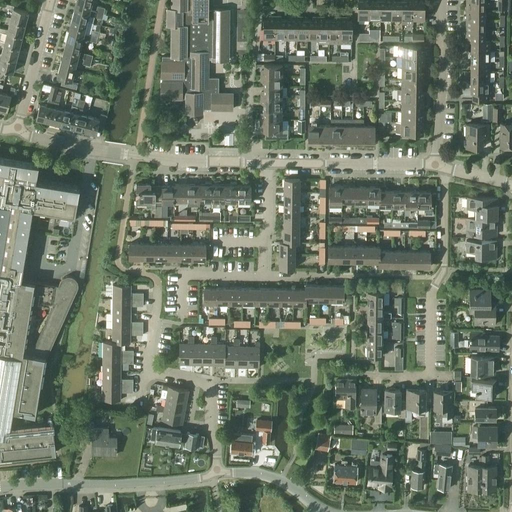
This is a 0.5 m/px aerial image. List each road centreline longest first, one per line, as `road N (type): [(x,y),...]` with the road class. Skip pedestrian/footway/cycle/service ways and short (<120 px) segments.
road 1 (residential): [(17,128),(31,139),(189,163),(267,164)]
road 2 (tertiary): [(217,473),(162,483),(0,487)]
road 3 (residential): [(428,375),(429,294),(443,269),(444,168)]
road 4 (residential): [(432,165),(440,0)]
road 5 (residential): [(267,164),(432,165)]
road 6 (residential): [(217,473),(211,382),(145,372)]
road 7 (residential): [(17,128),(51,3)]
